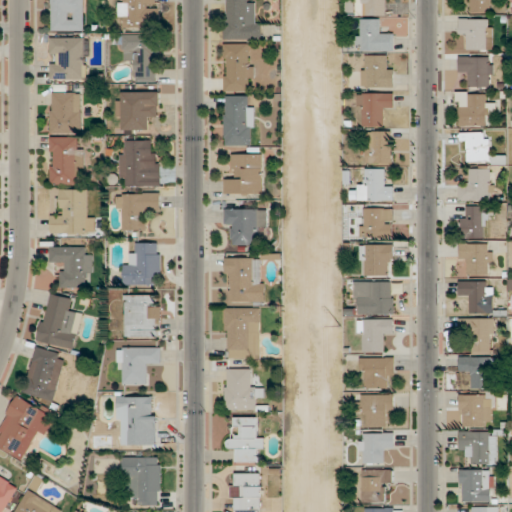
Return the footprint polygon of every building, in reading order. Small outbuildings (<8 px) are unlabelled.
[(85,30),(85,0),(52,0),(52,30),(85,30)] [(159,0),(119,0),(120,25),(160,25),(159,0)] [(259,39),(259,0),(250,0),(249,0),(224,0),(224,39),(259,39)] [(385,15),(384,0),(362,0),(363,15),(385,15)] [(492,11),(491,0),(464,0),(465,11),(492,11)] [(383,29),(383,18),(358,18),(358,50),(394,50),(394,29),(383,29)] [(493,49),(493,18),(460,18),(460,38),(469,38),(469,49),(493,49)] [(159,33),(122,33),(122,60),(134,60),(134,81),(159,81),(159,33)] [(51,36),(51,79),(87,79),(87,36),(51,36)] [(254,81),(254,43),(225,43),(225,91),(248,91),(248,81),(254,81)] [(364,54),(364,86),(394,86),(394,65),(386,65),(386,54),(364,54)] [(470,86),(494,86),(494,56),(460,56),(460,75),(470,75),(470,86)] [(51,133),(83,133),(83,91),(51,91),(51,133)] [(150,129),(150,120),(161,120),(161,91),(124,91),(124,99),(117,99),(117,120),(125,120),(125,129),(150,129)] [(458,125),(497,125),(497,102),(487,102),(487,91),(458,91),(458,125)] [(361,92),(360,126),(385,126),(385,103),(394,104),(394,92),(361,92)] [(255,95),(225,95),(225,145),(255,145),(255,95)] [(392,130),(367,130),(367,162),(392,162),(392,130)] [(490,161),(490,132),(462,132),(462,141),(471,141),(471,161),(490,161)] [(79,136),(51,136),(51,184),(83,184),(83,146),(79,146),(79,136)] [(161,152),(152,152),(152,139),(121,139),(120,185),(161,186),(161,152)] [(263,193),(263,153),(235,153),(235,175),(226,175),(226,193),(263,193)] [(394,200),(394,179),(385,179),(385,168),(367,168),(367,179),(359,179),(359,200),(394,200)] [(470,168),(470,182),(460,182),(460,200),(493,200),(493,168),(470,168)] [(95,233),(95,211),(86,211),(86,188),(62,188),(62,210),(51,210),(51,233),(95,233)] [(161,192),(118,192),(118,230),(150,230),(150,211),(161,211),(161,192)] [(462,205),(462,236),(488,236),(488,205),(462,205)] [(225,228),(235,228),(235,245),(258,245),(258,229),(268,229),(268,208),(226,207),(225,228)] [(362,207),(362,236),(393,236),(393,207),(362,207)] [(162,241),(134,242),(134,263),(124,263),(124,285),(162,284),(162,241)] [(460,264),(470,264),(470,275),(493,275),(493,243),(460,243),(460,264)] [(394,244),(362,244),(362,275),(394,275),(394,244)] [(93,255),(87,255),(87,246),(51,245),(51,265),(61,265),(61,287),(84,287),(84,277),(93,277),(93,255)] [(226,277),(234,278),(233,301),(264,301),(265,257),(226,257),(226,277)] [(494,280),(460,280),(460,291),(471,291),(471,313),(494,313),(494,280)] [(394,314),(394,281),(359,281),(359,314),(394,314)] [(74,298),(49,292),(39,341),(75,349),(83,311),(72,308),(74,298)] [(125,337),(161,337),(161,294),(125,294),(125,337)] [(262,359),(262,307),(226,307),(226,359),(262,359)] [(471,353),(495,353),(495,318),(461,317),(461,328),(471,328),(471,353)] [(394,338),(394,318),(361,318),(361,351),(385,351),(385,338),(394,338)] [(67,353),(37,346),(24,393),(55,401),(67,353)] [(162,346),(120,346),(120,384),(150,384),(150,365),(162,365),(162,346)] [(471,387),(496,387),(496,356),(461,356),(461,373),(471,373),(471,387)] [(361,387),(394,387),(394,357),(361,357),(361,387)] [(226,409),(256,410),(256,368),(226,368),(226,409)] [(388,416),(395,416),(395,394),(364,394),(364,426),(388,426),(388,416)] [(460,426),(493,426),(493,394),(460,394),(460,426)] [(139,433),(139,444),(158,444),(157,395),(118,396),(118,417),(127,417),(128,434),(139,433)] [(0,430),(0,448),(24,460),(37,435),(44,438),(56,416),(18,396),(0,430)] [(257,436),(258,416),(237,416),(237,437),(228,437),(228,449),(238,450),(238,461),(257,461),(258,450),(265,450),(265,436),(257,436)] [(498,430),(460,430),(460,453),(471,453),(471,463),(498,463),(498,430)] [(385,462),(385,451),(395,451),(395,432),(362,432),(362,462),(385,462)] [(163,456),(125,456),(125,494),(135,494),(135,505),(163,505),(163,456)] [(364,501),(386,501),(386,490),(393,490),(393,469),(364,469),(364,501)] [(495,501),(495,469),(461,469),(461,501),(495,501)] [(264,511),(265,472),(232,472),(232,511),(264,511)] [(7,511),(20,483),(0,473),(0,511),(7,511)] [(62,511),(65,508),(27,490),(16,511),(62,511)]
